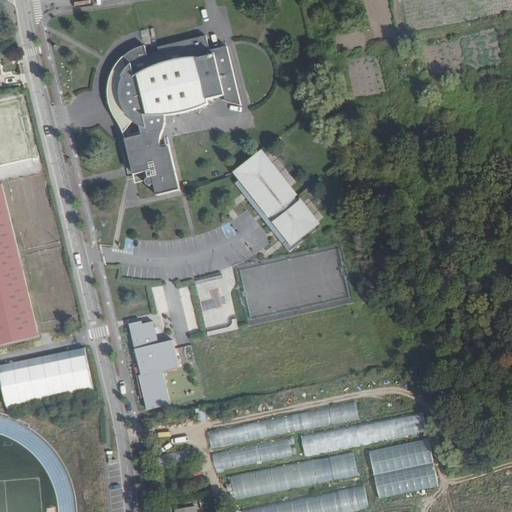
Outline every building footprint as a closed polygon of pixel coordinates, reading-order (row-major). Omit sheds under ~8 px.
[(121,127),(124,134),(133,122),(140,126),(142,135),(125,140),(131,164),(134,175),(147,172),(148,178),(147,178),(146,180),(146,182),(146,184),(149,186),(156,190),(157,196),(181,190),(172,155),(169,146),(161,149),(161,147),(161,145),(161,139),(161,136),(164,129),(165,126),(166,121),(166,116),(172,115),(182,113),(191,111),(196,110),(205,106),(209,104),(208,100),(225,96),(226,101),(242,106),(228,47),(210,51),(206,36),(158,47),(159,52),(147,55),(145,45),(142,46),(139,47),(129,52),(127,54),(123,57),(121,59),(116,65),(115,67),(114,69),(109,81),(108,89),(109,101),(110,104),(111,109),(114,116),(121,127)] [(262,154),(236,176),(240,180),(236,184),(254,206),(291,251),(319,229),(315,224),(318,222),(315,220),(308,210),(281,178),(273,168),(262,154)] [(285,159),(273,168),(281,178),(293,168),(285,159)] [(0,186),(0,347),(38,338),(1,186),(0,186)] [(319,200),(308,210),(315,220),(327,210),(319,200)] [(221,274),(195,281),(202,311),(229,305),(221,274)] [(164,297),(161,284),(150,287),(158,312),(167,309),(164,297)] [(183,308),(192,307),(191,285),(182,285),(183,308)] [(147,411),(170,405),(166,386),(175,384),(171,369),(180,367),(173,340),(159,343),(154,321),(143,324),(142,321),(129,324),(129,325),(133,343),(142,376),(139,377),(147,411)] [(85,349),(0,365),(0,373),(4,393),(7,410),(93,393),(85,349)] [(357,402),(210,432),(213,448),(360,418),(357,402)] [(301,438),(305,455),(425,431),(422,414),(301,438)] [(370,453),(380,501),(439,488),(429,440),(370,453)] [(213,455),(216,470),(291,456),(289,441),(213,455)] [(182,451),(156,457),(158,465),(184,459),(182,451)] [(354,455),(231,480),(236,501),(359,476),(354,455)] [(243,511),(354,511),(369,509),(365,488),(243,511)]
